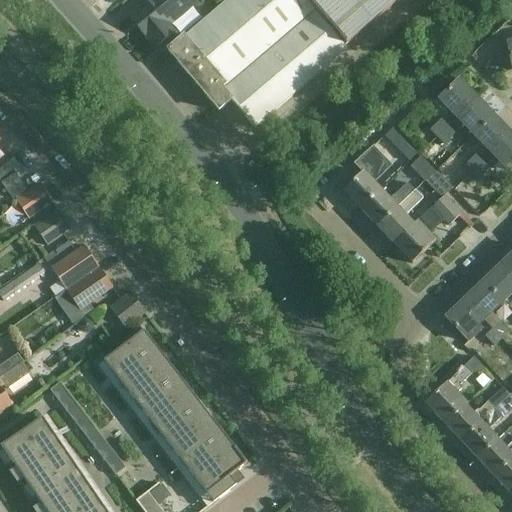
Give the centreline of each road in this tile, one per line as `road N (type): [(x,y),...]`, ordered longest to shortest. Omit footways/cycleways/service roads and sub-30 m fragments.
road 1 (secondary): [(423,511),(322,378),(243,214),(68,0)]
road 2 (residential): [(286,462),(0,110)]
road 3 (residential): [(499,511),(433,446),(405,403),(400,371),(415,319)]
road 4 (residential): [(415,319),(316,205)]
road 5 (residential): [(511,228),(415,319)]
